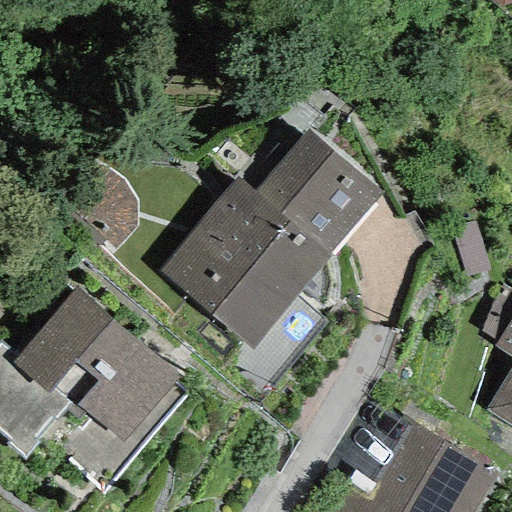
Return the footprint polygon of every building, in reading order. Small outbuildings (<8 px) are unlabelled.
[(250,350),(384,194),(307,129),(254,192),(237,178),(157,271),(250,350)] [(489,270),(473,221),(449,229),(466,278),(489,270)] [(74,289),(17,356),(0,341),(0,432),(8,440),(4,444),(22,460),(71,402),(122,445),(179,377),(74,289)] [(511,428),(511,315),(492,347),(511,358),(511,366),(484,410),(511,428)] [(329,511),(474,511),(497,475),(412,426),(369,500),(344,486),(329,511)]
